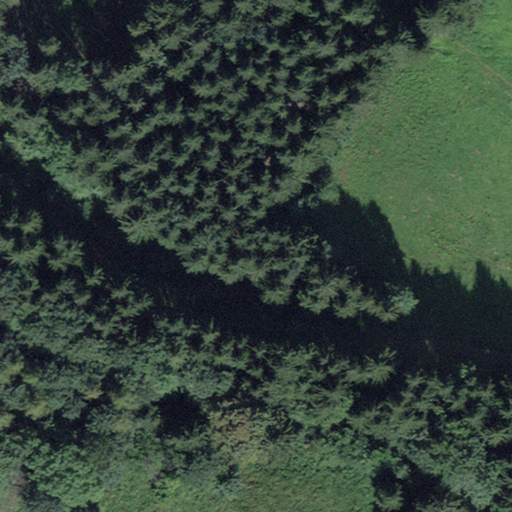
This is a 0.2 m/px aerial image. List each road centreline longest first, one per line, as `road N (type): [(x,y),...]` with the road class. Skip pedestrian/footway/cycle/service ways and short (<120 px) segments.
road 1 (track): [(511,359),(191,298),(94,244),(0,168)]
road 2 (track): [(471,511),(448,477),(366,436),(110,398),(58,375),(0,325)]
road 3 (track): [(397,0),(511,89)]
